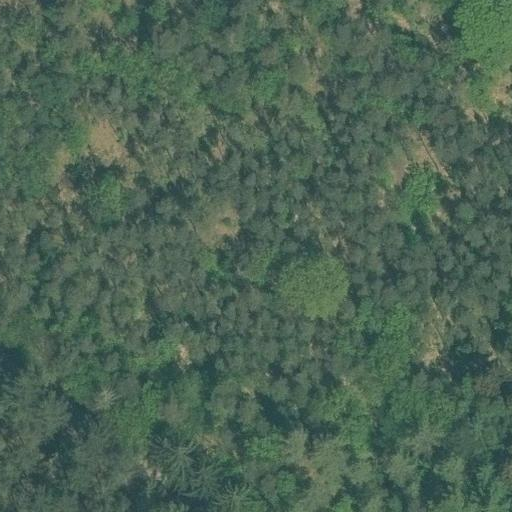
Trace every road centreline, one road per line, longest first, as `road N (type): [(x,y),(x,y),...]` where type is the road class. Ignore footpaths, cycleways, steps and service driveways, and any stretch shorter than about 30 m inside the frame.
road 1 (unknown): [(330,511),(373,449),(388,410),(396,363),(384,287),(400,117),(447,50),(438,26),(396,0)]
road 2 (track): [(0,364),(188,511)]
